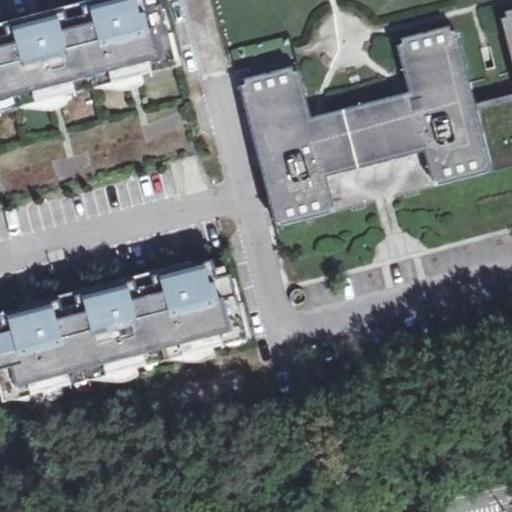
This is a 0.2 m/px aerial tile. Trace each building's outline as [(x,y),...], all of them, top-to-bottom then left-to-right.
[(0,117),(176,69),(157,0),(112,0),(0,30),(0,117)] [(511,12),(500,16),(511,61),(511,12)] [(394,199),(494,173),(471,85),(456,28),(397,43),(410,95),(312,121),(298,70),(241,84),(278,229),(376,204),(382,229),(400,224),(394,199)] [(511,168),(511,74),(471,85),(494,173),(511,168)] [(252,342),(230,254),(0,311),(0,343),(14,401),(252,342)]
